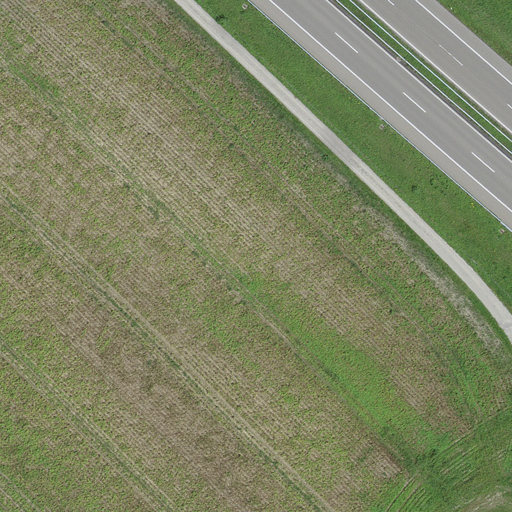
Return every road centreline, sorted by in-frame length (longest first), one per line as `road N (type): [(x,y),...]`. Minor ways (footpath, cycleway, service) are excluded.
road 1 (track): [(511,327),(474,280),(183,0)]
road 2 (motorway): [(296,0),(511,186)]
road 3 (motorway): [(511,105),(390,0)]
